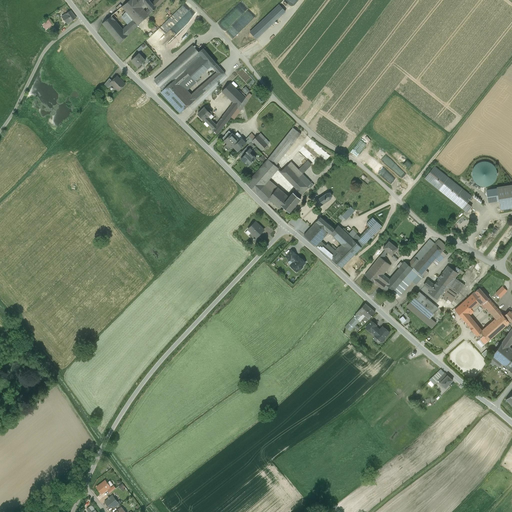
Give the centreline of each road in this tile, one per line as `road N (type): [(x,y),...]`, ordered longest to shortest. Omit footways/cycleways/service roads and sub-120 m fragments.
road 1 (residential): [(67,0),(121,65),(278,220),(511,424)]
road 2 (unclassified): [(498,268),(434,233),(317,137),(188,0)]
road 3 (track): [(286,227),(143,382),(72,511)]
road 4 (track): [(399,200),(511,59)]
road 5 (track): [(491,405),(372,511)]
road 6 (track): [(0,131),(44,51),(81,18)]
